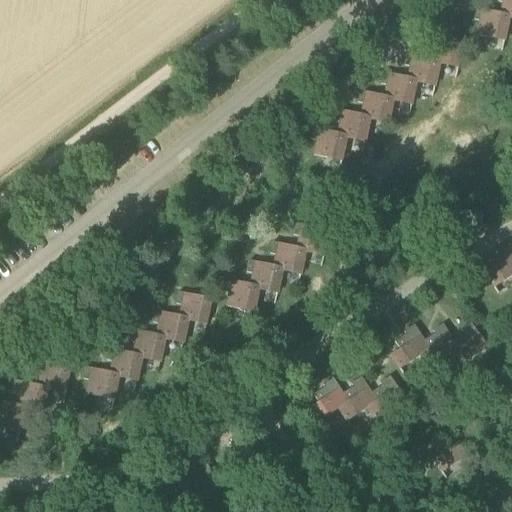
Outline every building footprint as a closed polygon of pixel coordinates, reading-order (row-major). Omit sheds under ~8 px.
[(509,17),(509,19),(511,19),(511,0),(497,0),(497,2),(503,3),(501,14),(509,17)] [(477,36),(504,42),(509,19),(509,17),(501,14),(476,9),(474,20),(480,21),(477,36)] [(433,49),(431,60),(439,65),(458,69),(463,43),(430,36),(427,47),(433,49)] [(410,67),(408,78),(407,80),(416,82),(416,83),(434,87),(439,65),(431,60),(406,54),(404,66),(410,67)] [(387,86),(384,97),(384,98),(393,100),(393,102),(411,106),(416,83),(416,82),(407,80),(408,78),(383,73),(381,85),(387,86)] [(361,115),(361,117),(370,119),(369,120),(388,124),(393,102),(393,100),(384,98),(384,97),(360,92),(357,103),(363,104),(361,115)] [(336,110),(334,122),(340,123),(338,134),(337,135),(346,137),(346,139),(364,143),(369,120),(370,119),(361,117),(361,115),(336,110)] [(341,162),(346,139),(346,137),(337,135),(338,134),(313,129),(311,140),(317,142),(314,156),(341,162)] [(296,224),(293,236),(299,237),(297,248),(296,250),(306,252),(305,253),(324,257),(329,232),(296,224)] [(272,243),(270,254),(276,256),(273,267),(273,268),(283,270),(283,271),(301,275),(305,253),(306,252),(296,250),(297,248),(272,243)] [(485,275),(493,288),(511,276),(511,249),(508,244),(498,251),(500,254),(489,261),(494,269),(485,275)] [(249,261),(246,273),(252,274),(250,285),(250,286),(260,289),(260,290),(278,294),(283,271),(283,270),(273,268),(273,267),(249,261)] [(260,289),(250,286),(250,285),(226,280),(224,292),(230,293),(227,307),(255,312),(260,290),(260,289)] [(182,306),(179,317),(179,318),(188,320),(188,321),(206,325),(211,300),(178,293),(176,305),(182,306)] [(155,312),(152,323),(158,324),(156,336),(156,337),(165,339),(165,340),(183,344),(188,321),(188,320),(179,318),(179,317),(155,312)] [(458,348),(448,355),(456,368),(487,349),(471,324),(461,330),(463,333),(452,340),(458,348)] [(429,349),(420,356),(428,368),(448,355),(458,348),(452,340),(443,325),(432,332),(434,334),(424,341),(429,349)] [(399,350),(390,356),(399,369),(420,356),(419,356),(429,349),(424,341),(414,326),(404,332),(406,335),(394,342),(399,350)] [(132,330),(129,342),(135,343),(133,354),(133,356),(142,358),(141,359),(160,363),(165,340),(165,339),(156,337),(156,336),(132,330)] [(109,349),(106,361),(112,362),(110,373),(109,374),(119,377),(118,378),(137,382),(141,359),(142,358),(133,356),(133,354),(109,349)] [(37,362),(34,374),(40,376),(38,386),(38,388),(47,390),(47,391),(65,395),(71,369),(37,362)] [(86,368),(83,380),(89,381),(86,395),(113,401),(118,378),(119,377),(109,374),(110,373),(86,368)] [(376,402),(367,408),(375,422),(406,402),(390,377),(380,384),(382,387),(371,393),(376,402)] [(348,402),(338,409),(346,422),(367,408),(376,402),(371,393),(361,378),(351,384),(353,387),(342,394),(348,402)] [(318,423),(338,409),(348,402),(342,394),(333,379),(323,385),(324,388),(313,395),(318,403),(309,409),(318,423)] [(14,381),(11,393),(17,394),(15,405),(15,407),(24,408),(24,410),(42,414),(47,391),(47,390),(38,388),(38,386),(14,381)] [(24,410),(24,408),(15,407),(15,405),(0,402),(0,429),(19,433),(24,410)] [(433,460),(441,454),(433,440),(407,457),(417,470),(433,460)] [(447,449),(441,454),(433,460),(441,473),(466,456),(457,443),(451,447),(449,442),(444,445),(447,449)] [(153,495),(162,509),(183,496),(193,489),(187,481),(177,465),(167,472),(169,474),(158,482),(163,489),(153,495)] [(193,489),(183,496),(192,510),(223,490),(206,465),(196,471),(198,474),(187,481),(193,489)]
